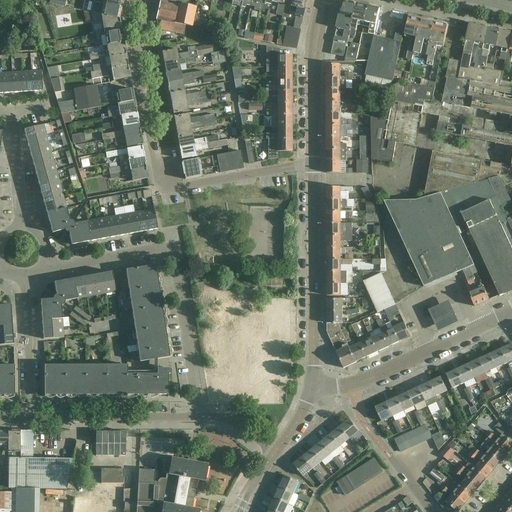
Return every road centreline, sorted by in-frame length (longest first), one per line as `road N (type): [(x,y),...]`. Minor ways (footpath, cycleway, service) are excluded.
road 1 (residential): [(312,163),(162,185),(136,58),(151,0)]
road 2 (residential): [(201,418),(174,255),(163,249),(40,266)]
road 3 (residential): [(313,388),(312,163)]
road 4 (residential): [(26,415),(201,418)]
road 5 (residential): [(351,386),(505,316)]
road 6 (residential): [(312,163),(314,40),(324,0)]
road 7 (residential): [(431,511),(357,414),(351,386)]
road 8 (residential): [(26,415),(25,274)]
road 9 (residential): [(20,226),(10,103)]
